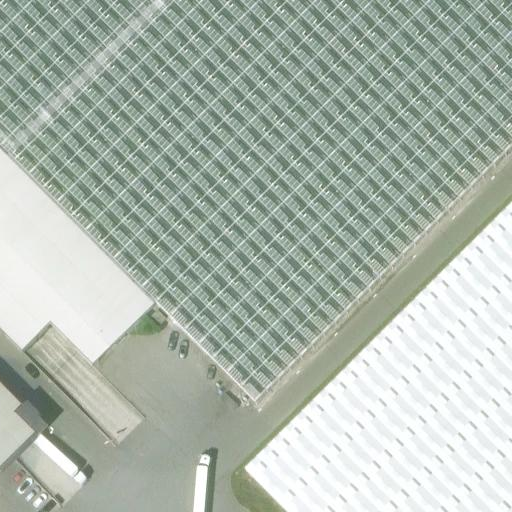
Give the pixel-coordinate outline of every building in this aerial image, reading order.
[(511,0),(0,0),(0,148),(156,305),(255,405),(511,148),(511,0)] [(156,305),(0,148),(0,331),(22,354),(50,326),(93,368),(156,305)] [(511,511),(511,205),(245,471),(285,511),(511,511)] [(157,311),(150,318),(158,327),(166,320),(157,311)] [(0,475),(48,428),(23,404),(19,408),(0,388),(0,475)]
